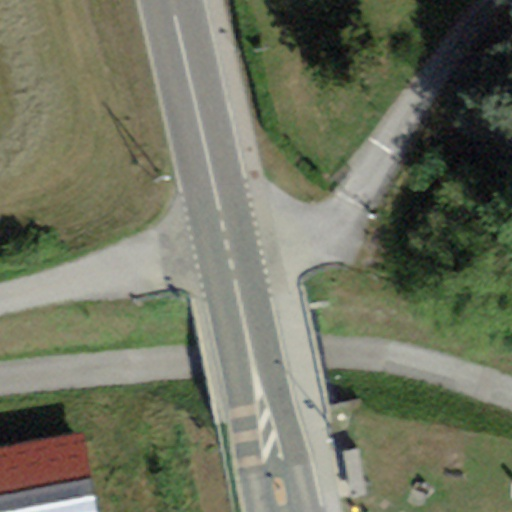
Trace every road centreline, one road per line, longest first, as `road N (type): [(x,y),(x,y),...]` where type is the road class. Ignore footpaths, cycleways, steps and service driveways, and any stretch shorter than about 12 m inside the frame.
road 1 (unclassified): [(0,380),(359,358),(511,395)]
road 2 (primary): [(279,511),(224,238)]
road 3 (primary): [(224,238),(166,0)]
road 4 (unclassified): [(224,238),(0,297)]
